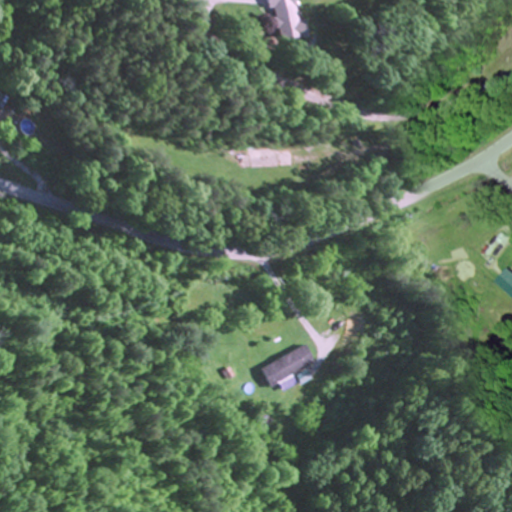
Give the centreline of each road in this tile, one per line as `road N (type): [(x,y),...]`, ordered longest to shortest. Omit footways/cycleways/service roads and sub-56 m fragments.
road 1 (secondary): [(0,185),(195,249),(266,252),(401,202),(511,139)]
road 2 (residential): [(204,250),(214,306),(159,346),(164,459)]
road 3 (residential): [(341,227),(284,0)]
